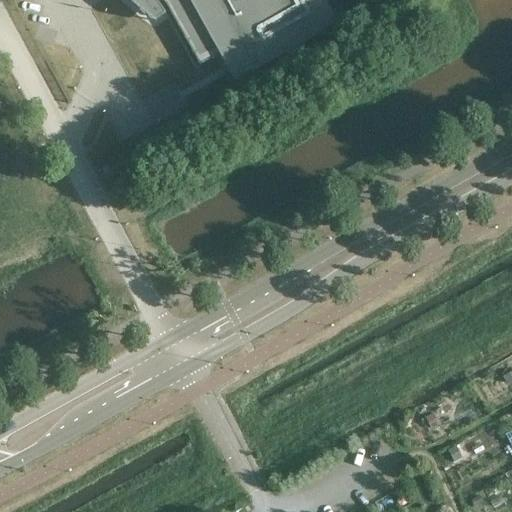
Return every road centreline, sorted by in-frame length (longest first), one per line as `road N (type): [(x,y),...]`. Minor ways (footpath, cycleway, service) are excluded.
road 1 (tertiary): [(0,468),(186,370),(511,177)]
road 2 (tertiary): [(511,148),(0,431)]
